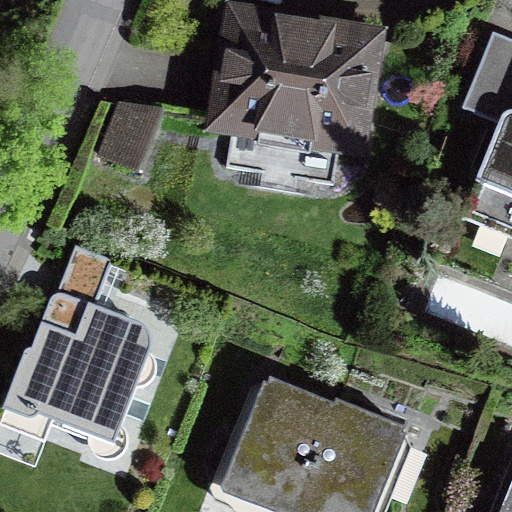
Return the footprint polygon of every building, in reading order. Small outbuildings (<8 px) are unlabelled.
[(226,167),(333,185),(339,145),(355,148),(374,39),(305,28),(235,16),(217,125),(233,128),(226,167)] [(511,52),(489,43),(462,109),(499,124),(459,221),(462,222),(466,213),(511,231),(511,52)] [(157,111),(123,105),(102,157),(133,170),(157,111)] [(26,353),(7,402),(0,420),(0,426),(44,443),(50,427),(88,442),(93,454),(104,461),(117,459),(126,450),(128,438),(122,427),(136,391),(149,386),(156,372),(148,355),(147,340),(141,331),(91,311),(90,315),(88,314),(78,311),(76,303),(68,298),(59,296),(52,300),(33,350),(26,353)] [(276,511),(293,511),(338,403),(334,407),(270,380),(225,491),(260,505),(276,511)] [(369,511),(404,429),(338,403),(293,511),(369,511)] [(404,429),(383,479),(422,495),(443,445),(404,429)]
